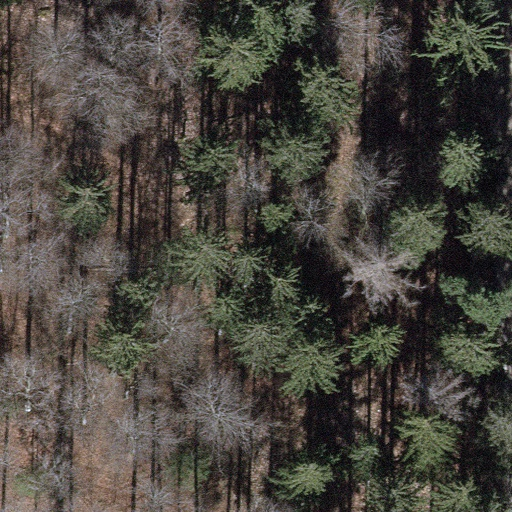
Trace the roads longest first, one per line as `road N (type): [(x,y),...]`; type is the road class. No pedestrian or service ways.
road 1 (track): [(419,511),(308,310),(240,251),(0,105)]
road 2 (track): [(503,0),(511,190)]
